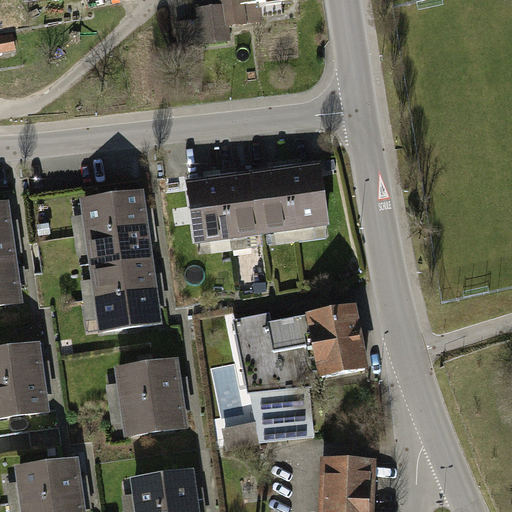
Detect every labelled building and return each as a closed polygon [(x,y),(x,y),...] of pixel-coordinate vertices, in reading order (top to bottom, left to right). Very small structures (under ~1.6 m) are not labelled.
[(204,0),(199,1),(203,41),(231,38),(229,20),(265,16),(264,4),(295,0),(204,0)] [(0,56),(19,53),(15,36),(0,39),(0,56)] [(319,163),(289,167),(298,228),(330,224),(319,163)] [(289,167),(255,172),(264,232),(298,228),(289,167)] [(255,172),(224,176),(233,237),(264,232),(255,172)] [(224,176),(189,182),(199,243),(233,237),(224,176)] [(83,201),(86,232),(147,223),(144,191),(83,201)] [(0,203),(0,238),(14,236),(8,203),(0,203)] [(86,232),(90,265),(153,257),(147,223),(86,232)] [(0,272),(19,270),(14,236),(0,238),(0,272)] [(153,257),(90,265),(96,300),(160,293),(153,257)] [(0,307),(25,305),(19,270),(0,272),(0,307)] [(160,293),(96,300),(100,336),(167,326),(160,293)] [(354,307),(306,317),(314,358),(317,375),(366,365),(354,307)] [(314,358),(306,317),(271,325),(269,314),(233,321),(255,424),(222,431),(227,452),(312,431),(308,359),(314,358)] [(0,350),(0,387),(45,380),(39,345),(0,350)] [(120,366),(124,405),(184,395),(180,358),(120,366)] [(45,380),(0,387),(0,422),(51,415),(45,380)] [(184,395),(124,405),(128,438),(190,429),(184,395)] [(372,511),(376,445),(319,443),(316,511),(372,511)] [(20,466),(24,505),(85,497),(78,458),(20,466)] [(133,479),(137,511),(159,511),(200,506),(195,470),(133,479)] [(86,511),(85,497),(24,505),(24,511),(86,511)]
